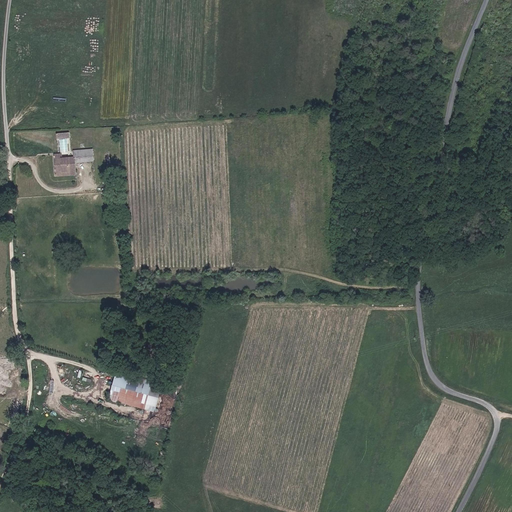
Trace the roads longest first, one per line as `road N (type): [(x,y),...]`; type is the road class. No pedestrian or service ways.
road 1 (unclassified): [(487,0),(463,61),(419,280),(429,362),(451,392),(485,401),(498,425),(457,511)]
road 2 (track): [(0,489),(27,410),(29,368),(17,335),(9,165)]
road 3 (unclassified): [(9,165),(3,83),(10,0)]
